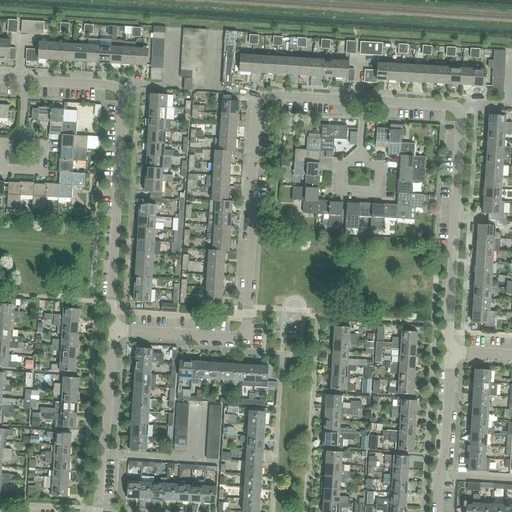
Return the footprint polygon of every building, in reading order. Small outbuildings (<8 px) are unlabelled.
[(8,33),(11,33),(17,33),(18,21),(8,20),(8,33)] [(34,22),(34,34),(43,35),(44,22),(34,22)] [(0,56),(9,57),(10,49),(10,41),(0,40),(0,56)] [(346,53),(355,54),(356,42),(347,41),(346,53)] [(39,59),(51,60),(52,43),(39,43),(39,50),(39,59)] [(51,60),(63,60),(64,44),(52,43),(51,60)] [(373,43),(372,55),(382,56),(382,43),(373,43)] [(63,60),(75,61),(76,45),(64,44),(63,60)] [(75,61),(87,62),(88,46),(76,45),(75,61)] [(87,62),(99,63),(100,46),(88,46),(87,62)] [(99,63),(111,64),(112,47),(100,46),(99,63)] [(111,64),(123,64),(124,48),(112,47),(111,64)] [(123,64),(134,65),(136,49),(124,48),(123,64)] [(136,49),(134,65),(147,66),(148,49),(136,49)] [(239,72),(252,72),(253,56),(240,55),(239,72)] [(252,72),(264,73),(265,56),(253,56),(252,72)] [(264,73),(276,74),(277,57),(265,56),(264,73)] [(276,74),(288,75),(289,58),(277,57),(276,74)] [(288,75),(300,75),(301,58),(289,58),(288,75)] [(300,75),(312,76),(313,59),(301,58),(300,75)] [(312,76),(324,77),(325,60),(313,59),(312,76)] [(324,77),(336,77),(337,61),(325,60),(324,77)] [(336,77),(348,78),(348,69),(349,61),(337,61),(336,77)] [(377,80),(389,81),(390,64),(378,63),(377,71),(377,80)] [(389,81),(401,81),(402,65),(390,64),(389,81)] [(401,81),(413,82),(414,65),(402,65),(401,81)] [(413,82),(425,83),(426,66),(414,65),(413,82)] [(425,83),(437,84),(438,67),(426,66),(425,83)] [(437,84),(449,84),(450,67),(438,67),(437,84)] [(449,84),(461,85),(462,68),(450,67),(449,84)] [(461,85),(473,86),(474,69),(462,68),(461,85)] [(474,69),(473,86),(485,86),(486,70),(474,69)] [(184,90),(191,91),(192,78),(184,78),(184,90)] [(151,94),(150,106),(167,108),(167,95),(151,94)] [(222,101),(221,113),(238,114),(239,102),(222,101)] [(0,118),(8,119),(9,105),(0,104),(0,118)] [(150,106),(149,119),(166,120),(171,120),(171,113),(166,113),(167,108),(150,106)] [(49,135),(62,135),(63,122),(64,110),(53,109),(53,108),(38,107),(38,116),(38,121),(50,122),(49,135)] [(64,110),(63,122),(77,123),(77,111),(67,110),(64,110)] [(489,115),(488,127),(511,128),(511,123),(506,123),(506,111),(497,111),(497,115),(489,115)] [(221,113),(220,126),(237,127),(238,114),(221,113)] [(149,119),(149,131),(165,132),(170,132),(171,120),(166,120),(149,119)] [(62,135),(61,148),(87,149),(88,136),(76,136),(77,123),(63,122),(62,135)] [(322,126),(321,138),(320,151),(321,151),(333,152),(334,139),(347,140),(348,126),(333,125),(333,126),(322,126)] [(388,155),(401,156),(402,143),(403,126),(390,125),(390,129),(377,128),(376,142),(389,143),(388,155)] [(220,126),(220,138),(236,139),(237,127),(220,126)] [(511,128),(488,127),(488,139),(504,141),(505,135),(511,135),(511,129),(511,128)] [(149,131),(148,143),(164,144),(165,138),(171,138),(171,132),(170,132),(165,132),(149,131)] [(88,136),(87,149),(99,150),(100,137),(88,136)] [(295,149),(294,162),(320,163),(321,151),(320,151),(321,138),(308,137),(307,150),(295,149)] [(220,138),(219,150),(219,151),(232,152),(236,152),(236,139),(220,138)] [(488,139),(487,152),(510,153),(511,148),(506,147),(506,141),(504,141),(488,139)] [(147,155),(164,156),(174,157),(174,151),(164,150),(164,144),(148,143),(147,155)] [(401,156),(400,168),(425,170),(426,157),(414,156),(415,144),(402,143),(401,156)] [(59,173),(60,173),(73,173),(73,161),(86,162),(87,149),(61,148),(61,158),(60,158),(59,172),(59,173)] [(215,150),(214,163),(231,164),(232,152),(219,151),(219,150),(215,150)] [(487,152),(486,164),(503,165),(503,159),(510,159),(510,153),(487,152)] [(147,155),(146,167),(163,169),(164,156),(147,155)] [(306,176),(305,188),(318,188),(318,189),(319,189),(320,174),(319,174),(320,163),(294,162),(293,175),(306,176)] [(214,163),(213,175),(230,176),(231,164),(214,163)] [(486,164),(486,176),(502,177),(503,165),(486,164)] [(146,167),(146,180),(162,181),(172,181),(172,175),(163,175),(163,169),(146,167)] [(397,194),(398,194),(411,194),(412,182),(424,183),(425,170),(400,168),(399,179),(398,179),(397,194)] [(60,173),(59,184),(58,198),(72,199),(73,186),(84,187),(85,174),(73,173),(60,173)] [(213,175),(213,188),(229,189),(230,176),(213,175)] [(486,176),(485,188),(501,189),(502,177),(486,176)] [(150,192),(150,198),(162,199),(163,193),(161,193),(162,181),(146,180),(145,192),(150,192)] [(21,196),(33,197),(34,184),(34,183),(20,182),(20,183),(8,182),(7,208),(20,208),(21,196)] [(33,197),(32,209),(45,210),(46,197),(58,198),(59,184),(45,183),(45,184),(34,184),(33,197)] [(303,213),(317,214),(317,200),(318,189),(318,188),(305,188),(293,187),(292,200),(304,201),(303,213)] [(212,201),(216,201),(229,201),(229,189),(213,188),(212,201)] [(485,188),(484,200),(501,201),(501,189),(485,188)] [(398,194),(397,205),(398,205),(397,219),(410,220),(411,207),(423,208),(424,195),(411,194),(398,194)] [(140,204),(139,216),(156,217),(157,205),(162,205),(162,199),(150,198),(149,204),(140,204)] [(317,200),(317,214),(329,215),(328,227),(341,228),(343,203),(332,202),(332,201),(317,200)] [(484,200),(483,213),(488,213),(488,219),(506,220),(506,214),(503,214),(504,206),(504,202),(501,201),(484,200)] [(216,201),(215,213),(232,214),(233,201),(229,201),(216,201)] [(359,216),(371,217),(372,204),(372,203),(358,202),(358,204),(347,203),(345,228),(358,229),(359,216)] [(371,217),(370,230),(384,231),(384,218),(397,219),(398,205),(397,205),(383,204),(383,205),(372,204),(371,217)] [(208,213),(208,219),(215,219),(214,226),(231,227),(232,214),(215,213),(208,213)] [(139,216),(138,228),(155,229),(163,230),(163,224),(164,218),(156,217),(139,216)] [(478,224),(478,237),(500,239),(500,232),(495,232),(495,226),(506,226),(506,220),(488,219),(487,225),(478,224)] [(207,233),(207,238),(230,239),(231,227),(214,226),(214,233),(207,233)] [(138,228),(138,240),(154,241),(155,229),(138,228)] [(477,249),(494,250),(499,251),(500,239),(478,237),(477,249)] [(204,250),(209,250),(213,250),(213,251),(225,251),(225,252),(229,252),(230,239),(207,238),(205,238),(204,250)] [(137,253),(154,254),(160,254),(161,242),(154,241),(138,240),(137,253)] [(477,249),(476,261),(493,263),(494,250),(477,249)] [(209,250),(208,263),(225,264),(225,252),(225,251),(213,251),(213,250),(209,250)] [(137,253),(136,265),(153,266),(154,254),(137,253)] [(476,261),(475,274),(492,275),(493,263),(476,261)] [(208,263),(207,275),(224,276),(225,264),(208,263)] [(136,265),(135,277),(152,278),(153,266),(136,265)] [(475,274),(475,286),(498,287),(498,281),(492,281),(492,275),(475,274)] [(207,275),(206,288),(223,289),(224,276),(207,275)] [(135,277),(135,289),(151,290),(152,278),(135,277)] [(475,286),(474,298),(490,299),(491,293),(497,293),(498,287),(475,286)] [(223,289),(206,288),(206,300),(222,302),(223,289)] [(135,289),(134,302),(150,303),(154,303),(155,290),(151,290),(135,289)] [(0,303),(0,316),(20,318),(25,318),(25,313),(20,312),(14,312),(14,305),(16,305),(16,299),(3,298),(2,304),(0,303)] [(474,298),(473,310),(490,311),(490,299),(474,298)] [(162,303),(162,312),(177,313),(178,304),(162,303)] [(54,315),(53,320),(78,322),(78,320),(79,309),(63,308),(62,315),(54,315)] [(473,310),(472,323),(485,323),(485,326),(494,327),(495,318),(496,318),(497,312),(490,311),(473,310)] [(0,316),(0,329),(10,330),(11,323),(19,324),(20,318),(0,316)] [(53,320),(53,326),(58,326),(58,333),(61,333),(77,334),(78,322),(53,320)] [(334,326),(334,339),(358,341),(359,335),(349,335),(350,328),(351,328),(351,327),(334,326)] [(0,329),(0,341),(18,343),(18,337),(13,337),(13,330),(10,330),(0,329)] [(392,338),(392,343),(417,345),(418,332),(402,331),(402,338),(392,338)] [(52,340),(52,345),(77,347),(77,334),(61,333),(61,340),(52,340)] [(334,339),(333,352),(348,353),(349,346),(358,346),(358,341),(334,339)] [(0,341),(0,354),(9,355),(9,348),(18,349),(18,343),(0,341)] [(392,343),(392,349),(398,349),(397,356),(401,357),(401,356),(416,357),(417,345),(392,343)] [(60,351),(60,358),(76,359),(77,347),(52,345),(51,351),(60,351)] [(136,348),(136,361),(152,362),(153,362),(162,363),(162,354),(152,353),(153,349),(136,348)] [(333,352),(332,364),(357,366),(357,360),(348,360),(348,353),(333,352)] [(0,354),(0,367),(17,368),(17,362),(11,362),(11,355),(9,355),(0,354)] [(386,362),(385,368),(391,368),(415,370),(416,357),(401,356),(401,357),(400,363),(391,363),(386,362)] [(76,359),(60,358),(59,365),(50,364),(50,370),(75,372),(76,359)] [(136,361),(135,373),(151,375),(152,362),(136,361)] [(179,377),(192,378),(193,362),(180,361),(179,377)] [(199,378),(204,379),(205,362),(193,362),(192,378),(191,384),(198,384),(199,378)] [(204,379),(217,379),(218,363),(205,362),(204,379)] [(218,363),(217,379),(223,380),(223,383),(229,384),(229,380),(230,364),(218,363)] [(229,380),(242,381),(243,365),(230,364),(229,380)] [(332,364),(331,377),(350,378),(350,371),(356,371),(357,366),(332,364)] [(242,386),(254,387),(256,366),(243,365),(242,381),(242,386)] [(256,366),(254,387),(267,388),(267,383),(268,366),(256,366)] [(366,366),(365,379),(371,379),(371,373),(373,373),(373,367),(372,367),(367,366),(366,366)] [(399,374),(399,381),(415,382),(415,370),(391,368),(390,374),(399,374)] [(475,369),(474,382),(490,383),(491,370),(475,369)] [(0,372),(0,385),(11,387),(12,381),(6,380),(6,374),(3,374),(3,373),(0,372)] [(135,373),(134,386),(150,387),(155,387),(156,375),(151,375),(135,373)] [(54,384),(53,389),(78,391),(79,378),(63,377),(62,384),(54,384)] [(331,377),(330,389),(346,390),(355,391),(355,385),(349,385),(350,378),(331,377)] [(389,389),(389,393),(414,395),(415,382),(399,381),(396,381),(390,380),(389,389)] [(473,395),(489,396),(495,396),(496,384),(490,383),(474,382),(473,395)] [(0,385),(0,398),(2,399),(2,392),(11,392),(11,387),(0,385)] [(134,386),(133,399),(150,400),(150,387),(134,386)] [(61,396),(61,402),(77,403),(78,391),(53,389),(53,395),(61,396)] [(31,390),(30,399),(38,400),(39,391),(34,390),(31,390)] [(326,395),(325,407),(350,409),(350,404),(341,403),(342,396),(326,395)] [(473,395),(472,407),(489,408),(489,407),(492,408),(492,403),(489,403),(489,396),(473,395)] [(0,398),(0,410),(10,411),(14,412),(15,411),(20,411),(20,408),(15,408),(15,406),(1,405),(2,399),(0,398)] [(392,406),(392,412),(417,414),(417,401),(402,400),(402,398),(397,398),(396,407),(392,406)] [(133,399),(132,411),(149,412),(150,400),(133,399)] [(40,408),(40,413),(52,414),(76,416),(77,403),(61,402),(61,409),(52,408),(40,408)] [(325,407),(324,420),(340,421),(343,421),(343,414),(350,415),(350,409),(325,407)] [(472,407),(472,420),(488,421),(491,421),(497,422),(497,417),(494,417),(494,415),(488,415),(489,408),(472,407)] [(0,410),(0,423),(3,424),(4,417),(14,417),(14,412),(10,411),(0,410)] [(132,411),(132,424),(148,425),(149,412),(132,411)] [(249,411),(248,424),(265,425),(266,412),(263,412),(249,411)] [(401,418),(400,425),(416,426),(417,414),(392,412),(391,417),(401,418)] [(76,416),(52,414),(51,420),(60,420),(59,427),(76,428),(76,416)] [(324,420),(324,432),(355,434),(355,429),(349,428),(339,428),(340,421),(324,420)] [(472,420),(471,432),(487,433),(487,434),(494,434),(494,428),(491,428),(492,422),(491,422),(491,421),(488,421),(472,420)] [(132,424),(131,436),(147,437),(148,425),(132,424)] [(248,424),(248,436),(264,437),(265,425),(248,424)] [(382,436),(390,437),(415,438),(416,426),(400,425),(400,432),(382,431),(382,436)] [(0,429),(0,441),(6,442),(7,436),(12,436),(13,430),(0,429)] [(55,439),(54,446),(70,446),(71,434),(46,432),(46,438),(55,439)] [(324,432),(323,445),(338,446),(338,448),(343,448),(343,439),(348,439),(355,440),(355,434),(324,432)] [(471,432),(470,445),(486,446),(487,434),(487,433),(471,432)] [(147,437),(131,436),(130,449),(146,450),(147,437)] [(240,436),(240,442),(247,442),(247,449),(263,450),(264,437),(248,436),(240,436)] [(390,437),(390,442),(396,443),(395,450),(398,450),(414,451),(415,438),(390,437)] [(0,441),(0,454),(11,455),(11,449),(6,449),(6,442),(3,442),(0,441)] [(470,445),(469,458),(485,459),(486,446),(470,445)] [(45,452),(45,457),(70,459),(70,446),(54,446),(54,452),(45,452)] [(247,449),(246,461),(262,462),(263,450),(247,449)] [(326,451),(326,464),(341,465),(342,458),(351,458),(351,453),(343,452),(326,451)] [(0,454),(0,466),(2,467),(2,460),(11,461),(11,455),(0,454)] [(385,455),(385,461),(390,461),(390,468),(409,469),(410,457),(394,456),(385,455)] [(373,468),(376,468),(376,457),(369,456),(368,467),(373,468)] [(53,464),(53,470),(69,471),(70,459),(45,457),(44,463),(53,464)] [(485,459),(469,458),(468,470),(485,471),(485,459)] [(246,461),(245,474),(262,475),(262,462),(246,461)] [(326,464),(325,476),(350,478),(355,478),(355,473),(343,472),(344,465),(341,465),(326,464)] [(0,466),(0,479),(10,480),(10,474),(1,474),(2,467),(0,466)] [(384,475),(383,480),(408,482),(409,469),(390,468),(390,475),(384,475)] [(44,477),(43,482),(68,484),(69,471),(53,470),(52,477),(44,477)] [(245,474),(245,487),(261,488),(262,475),(245,474)] [(322,481),(321,489),(324,489),(340,490),(340,483),(349,483),(355,484),(355,480),(356,478),(355,478),(350,478),(325,476),(325,480),(323,480),(322,481)] [(140,499),(141,482),(141,479),(128,478),(127,498),(140,499)] [(10,480),(0,479),(0,491),(0,485),(9,486),(10,480)] [(154,483),(153,499),(152,504),(160,504),(160,500),(165,500),(166,484),(166,479),(161,479),(160,484),(154,483)] [(199,486),(191,485),(190,502),(203,503),(204,486),(204,481),(199,480),(199,486)] [(383,480),(383,486),(389,486),(389,493),(407,494),(408,482),(383,480)] [(68,484),(43,482),(43,488),(52,489),(51,496),(67,497),(68,484)] [(140,499),(153,499),(154,483),(141,482),(140,499)] [(480,488),(481,483),(468,483),(467,490),(480,491),(480,488)] [(179,485),(166,484),(165,500),(178,501),(179,485)] [(191,485),(179,485),(178,501),(190,502),(191,485)] [(27,496),(27,497),(35,497),(36,496),(36,487),(28,486),(27,490),(27,495),(27,496)] [(217,487),(204,486),(203,503),(216,503),(217,487)] [(245,487),(244,499),(260,500),(261,488),(245,487)] [(321,489),(321,495),(322,497),(323,497),(323,501),(348,503),(348,497),(339,497),(340,490),(324,489),(321,489)] [(376,499),(376,505),(407,507),(407,494),(389,493),(388,500),(376,499)] [(466,503),(465,511),(478,511),(479,503),(480,503),(480,495),(474,495),(473,503),(466,503)] [(259,511),(260,500),(244,499),(243,511),(259,511)] [(323,501),(322,511),(340,511),(341,508),(348,508),(348,503),(323,501)] [(478,511),(491,511),(492,504),(480,503),(479,503),(478,511)]
